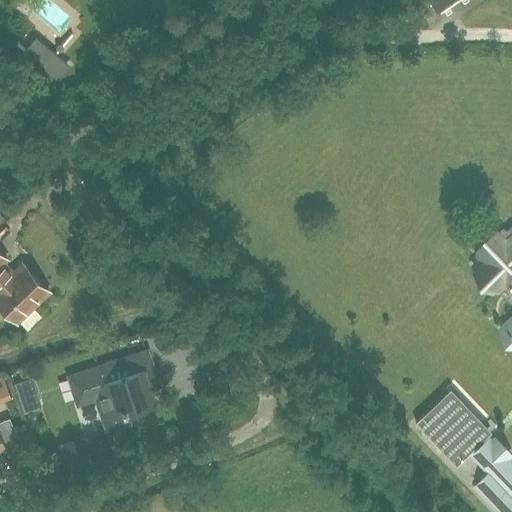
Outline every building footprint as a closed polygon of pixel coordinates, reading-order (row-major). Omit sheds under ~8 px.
[(437,0),(445,17),(482,0),(437,0)] [(57,78),(66,67),(57,59),(43,48),(34,58),(37,61),(34,65),(33,64),(32,65),(52,82),(56,77),(57,78)] [(511,230),(476,265),(498,288),(505,281),(511,287),(511,318),(502,328),(511,338),(511,230)] [(0,250),(0,302),(17,320),(49,290),(23,263),(13,273),(3,262),(7,258),(0,250)] [(148,350),(70,376),(79,403),(97,398),(108,430),(130,422),(127,413),(156,404),(149,383),(155,381),(157,378),(148,350)] [(39,377),(19,384),(28,410),(48,404),(39,377)] [(483,444),(480,441),(479,440),(487,433),(448,392),(425,414),(424,413),(415,422),(456,465),(467,454),(475,446),(478,449),(483,444)] [(489,473),(475,487),(498,511),(511,498),(511,462),(508,458),(511,455),(494,438),(491,441),(489,438),(483,444),(478,449),(472,455),(489,473)]
